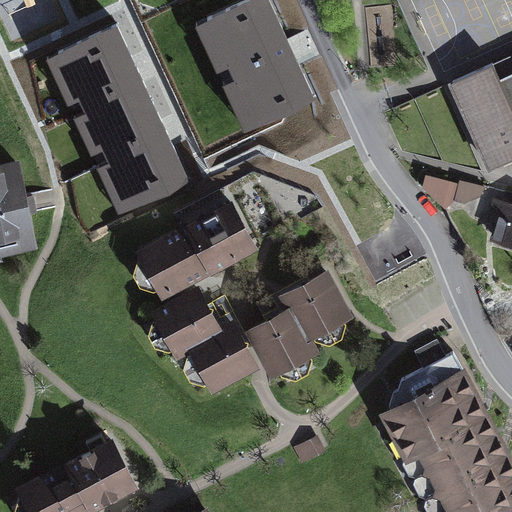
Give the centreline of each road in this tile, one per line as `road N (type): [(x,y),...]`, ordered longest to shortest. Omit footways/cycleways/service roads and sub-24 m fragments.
road 1 (trunk): [(510,0),(205,511)]
road 2 (residential): [(511,382),(482,337),(432,222),(360,120),(305,0)]
